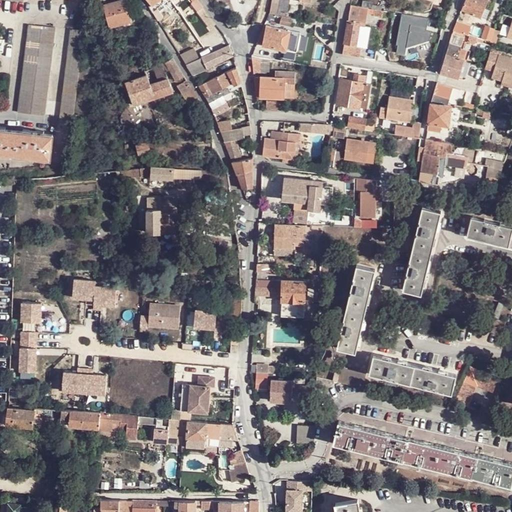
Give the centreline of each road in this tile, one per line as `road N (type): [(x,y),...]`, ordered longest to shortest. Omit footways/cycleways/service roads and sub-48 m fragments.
road 1 (residential): [(266,511),(243,406),(251,223)]
road 2 (residential): [(141,0),(206,107),(240,213),(251,223)]
road 3 (residential): [(256,161),(412,181)]
road 4 (residential): [(253,113),(326,117),(336,58)]
road 5 (unclassified): [(204,0),(236,41),(253,113)]
